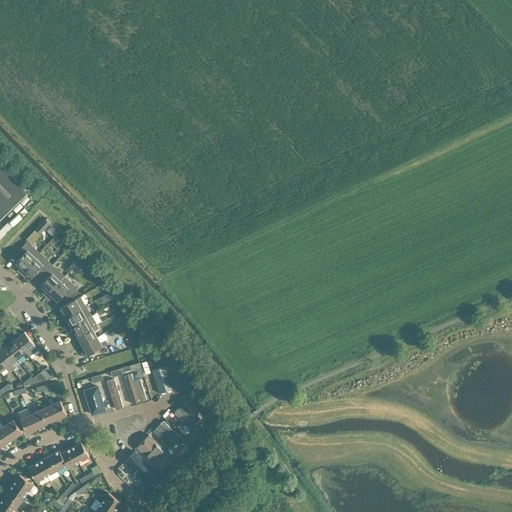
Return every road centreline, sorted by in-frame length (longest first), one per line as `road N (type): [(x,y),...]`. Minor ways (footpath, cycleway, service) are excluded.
road 1 (residential): [(85,426),(165,399),(168,406),(109,468)]
road 2 (residential): [(85,426),(28,300)]
